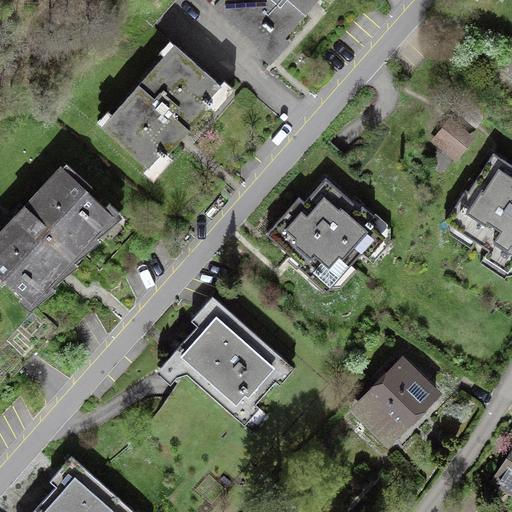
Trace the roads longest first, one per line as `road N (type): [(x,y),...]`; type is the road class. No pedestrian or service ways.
road 1 (residential): [(0,477),(419,0)]
road 2 (residential): [(425,511),(511,389)]
